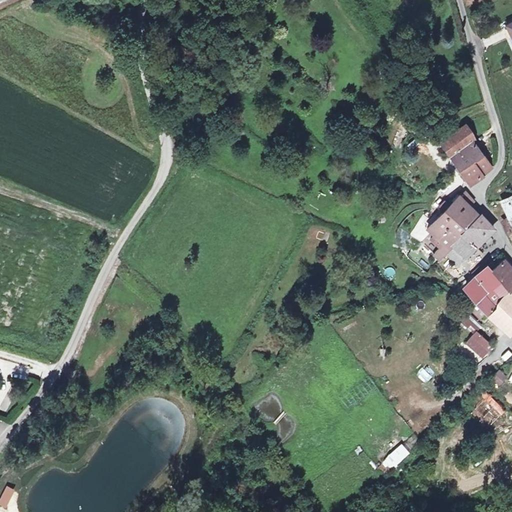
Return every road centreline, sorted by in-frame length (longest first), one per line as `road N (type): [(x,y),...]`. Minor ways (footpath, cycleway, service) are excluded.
road 1 (unclassified): [(0,447),(59,364),(168,160),(136,48),(142,0)]
road 2 (unclassified): [(459,0),(502,165),(479,205),(511,255)]
